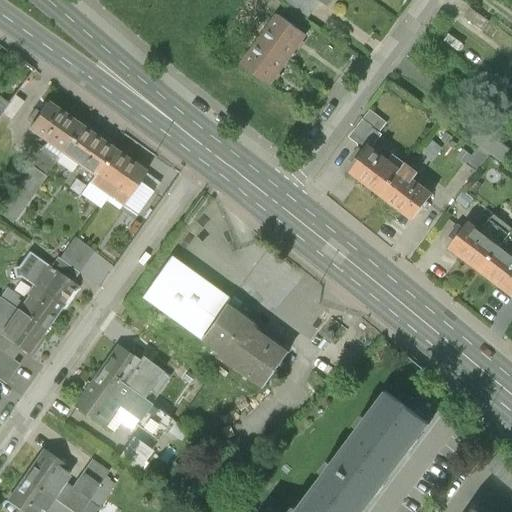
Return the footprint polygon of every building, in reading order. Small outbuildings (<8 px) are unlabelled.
[(307,17),(319,0),(284,0),(284,1),(307,17)] [(462,19),(481,32),(487,23),(469,9),(462,19)] [(277,16),(259,40),(287,61),(305,37),(277,16)] [(269,85),(287,61),(259,40),(241,64),(269,85)] [(0,111),(13,95),(24,80),(11,70),(0,83),(0,111)] [(22,102),(13,95),(0,111),(0,113),(8,120),(22,102)] [(27,125),(65,151),(83,126),(45,99),(27,125)] [(370,110),(349,136),(367,150),(369,147),(379,134),(378,133),(386,123),(370,110)] [(65,151),(95,172),(112,147),(83,126),(65,151)] [(470,140),(478,147),(489,155),(502,164),(511,153),(479,128),(470,140)] [(145,170),(112,147),(95,172),(88,181),(120,204),(136,182),(145,170)] [(349,172),(380,196),(400,172),(369,147),(367,150),(349,172)] [(475,173),(489,155),(478,147),(464,165),(475,173)] [(26,163),(0,199),(0,215),(10,222),(43,175),(26,163)] [(431,197),(400,172),(380,196),(411,221),(431,197)] [(152,193),(136,182),(120,204),(136,215),(152,193)] [(449,247),(481,271),(499,246),(468,222),(449,247)] [(58,259),(78,273),(93,252),(73,238),(58,259)] [(511,256),(499,246),(481,271),(511,294),(511,256)] [(28,296),(17,310),(46,330),(77,287),(71,283),(48,267),(29,253),(18,268),(13,268),(13,277),(19,277),(32,286),(26,294),(28,296)] [(71,283),(78,273),(58,259),(55,257),(48,267),(71,283)] [(227,301),(169,259),(140,299),(198,341),(222,307),(227,301)] [(0,353),(10,360),(18,348),(28,355),(46,330),(17,310),(0,297),(0,353)] [(288,355),(222,307),(198,341),(263,389),(288,355)] [(124,308),(117,318),(139,333),(146,322),(124,308)] [(115,344),(98,367),(125,387),(136,371),(131,368),(137,360),(115,344)] [(17,365),(10,360),(0,353),(0,380),(4,384),(17,365)] [(312,372),(306,381),(324,394),(331,384),(334,386),(344,371),(326,358),(314,374),(312,372)] [(122,415),(132,423),(140,412),(147,403),(134,394),(125,387),(98,367),(70,405),(102,428),(104,425),(111,430),(122,415)] [(134,394),(147,403),(169,419),(176,409),(153,392),(165,375),(154,367),(134,394)] [(386,392),(351,438),(393,469),(428,423),(386,392)] [(147,403),(140,412),(163,429),(179,441),(186,431),(169,419),(147,403)] [(155,440),(163,429),(140,412),(132,423),(155,440)] [(130,436),(116,456),(136,470),(150,450),(130,436)] [(354,511),(361,511),(393,469),(351,438),(316,484),(354,511)] [(511,460),(500,451),(487,467),(511,488),(511,460)] [(36,453),(20,476),(48,496),(59,480),(64,473),(36,453)] [(59,480),(48,496),(71,511),(93,511),(112,485),(102,478),(106,472),(89,459),(69,487),(59,480)] [(229,464),(213,463),(212,471),(228,472),(229,464)] [(36,511),(39,509),(48,496),(20,476),(4,499),(22,511),(36,511)] [(354,511),(316,484),(295,511),(354,511)] [(44,511),(71,511),(48,496),(39,509),(44,511)]
